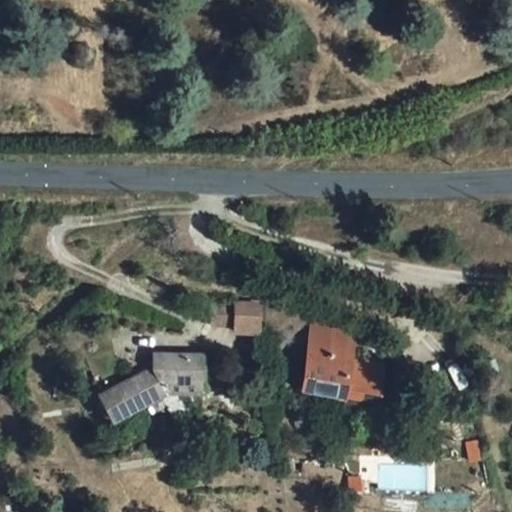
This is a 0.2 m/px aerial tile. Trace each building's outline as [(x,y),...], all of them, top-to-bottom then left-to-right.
[(213,152),(203,151),(202,161),(212,162),(213,152)] [(235,299),(231,331),(259,334),(263,302),(235,299)] [(213,303),(211,325),(229,327),(232,305),(213,303)] [(353,315),(316,313),(310,388),(347,391),(348,400),(371,402),(372,383),(381,384),(383,352),(352,349),(353,315)] [(196,384),(195,344),(151,347),(151,357),(89,389),(103,414),(154,386),(196,384)]
